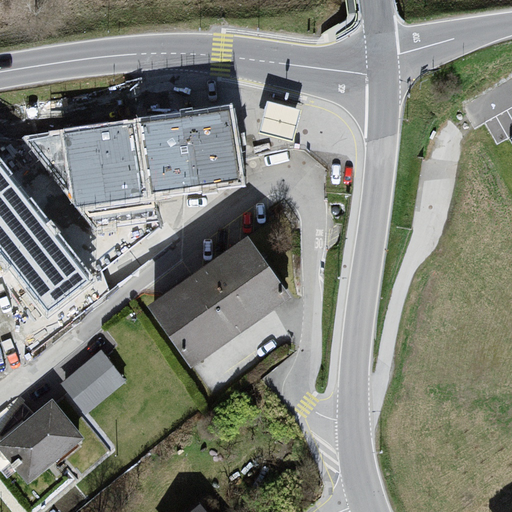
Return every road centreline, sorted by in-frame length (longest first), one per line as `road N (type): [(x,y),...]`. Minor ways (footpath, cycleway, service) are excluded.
road 1 (residential): [(351,420),(320,416),(303,399),(323,215),(299,183),(270,183),(0,401)]
road 2 (tertiary): [(383,74),(205,53),(0,71)]
road 3 (tertiary): [(383,74),(352,406)]
road 4 (unknown): [(237,208),(184,188),(53,202),(20,190),(0,159)]
road 5 (residential): [(414,260),(387,367),(371,402),(352,406)]
road 6 (unclassified): [(511,26),(383,55)]
